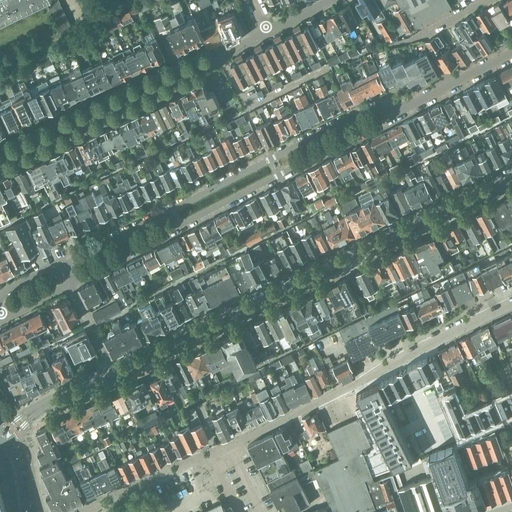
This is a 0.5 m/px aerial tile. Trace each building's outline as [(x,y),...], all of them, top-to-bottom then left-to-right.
[(0,0),(0,13),(27,0),(0,0)] [(139,4),(140,6),(142,11),(143,12),(150,8),(147,0),(139,4)] [(208,19),(215,15),(213,9),(218,6),(216,0),(202,7),(208,19)] [(357,5),(356,3),(355,3),(362,15),(367,12),(369,16),(381,9),(375,0),(360,0),(361,2),(357,5)] [(392,2),(395,0),(375,0),(381,8),(392,2)] [(399,0),(395,0),(392,2),(396,9),(394,11),(401,23),(394,27),(399,36),(415,27),(399,0)] [(399,0),(415,27),(422,23),(421,22),(422,21),(422,20),(428,17),(428,18),(429,18),(429,17),(435,14),(436,14),(436,13),(443,10),(443,11),(444,10),(443,10),(450,7),(451,7),(451,6),(447,0),(399,0)] [(494,18),(498,25),(500,27),(511,18),(511,14),(502,0),(501,0),(493,6),(497,10),(491,14),(494,18)] [(194,19),(194,18),(183,23),(182,22),(185,20),(180,10),(183,9),(179,1),(171,5),(180,25),(191,46),(204,40),(200,31),(194,19)] [(188,5),(191,13),(199,10),(196,2),(188,5)] [(49,8),(52,13),(62,8),(60,3),(49,8)] [(352,38),(356,46),(360,53),(370,49),(365,38),(354,30),(352,26),(360,22),(355,13),(354,14),(349,5),(341,9),(342,11),(338,12),(337,12),(346,28),(352,38)] [(129,12),(130,13),(132,16),(142,11),(140,6),(129,12)] [(52,13),(54,18),(65,13),(62,8),(52,13)] [(498,25),(494,18),(493,18),(486,9),(475,15),(486,32),(498,25)] [(218,18),(228,43),(236,39),(237,36),(237,35),(242,33),(236,19),(237,19),(234,12),(218,18)] [(341,31),(346,28),(337,12),(336,13),(334,13),(332,14),(331,16),(328,17),(342,42),(346,40),(341,31)] [(54,18),(57,24),(67,19),(65,13),(54,18)] [(119,18),(122,23),(123,25),(133,20),(132,16),(130,13),(119,18)] [(472,15),(462,21),(470,33),(474,31),(473,29),(479,25),(472,15)] [(178,52),(191,46),(180,25),(170,29),(169,28),(172,26),(167,16),(162,18),(161,16),(153,20),(154,22),(157,21),(163,33),(168,31),(178,52)] [(307,20),(316,38),(321,48),(326,45),(321,35),(324,34),(314,16),(307,20)] [(338,44),(342,42),(328,17),(325,18),(324,18),(321,19),(320,21),(319,21),(328,37),(333,35),(338,44)] [(119,18),(111,23),(113,28),(122,23),(119,18)] [(378,23),(388,40),(397,35),(387,18),(378,23)] [(57,24),(59,29),(70,24),(67,19),(57,24)] [(476,43),(470,33),(462,21),(456,25),(456,26),(454,28),(459,35),(461,34),(463,37),(468,45),(469,45),(470,47),(476,43)] [(70,24),(59,29),(62,34),(73,29),(70,24)] [(216,24),(208,28),(217,48),(225,44),(219,30),(216,24)] [(308,26),(299,30),(309,51),(319,46),(308,26)] [(208,28),(200,31),(204,40),(209,52),(217,48),(208,28)] [(100,30),(90,35),(92,38),(102,34),(100,30)] [(299,30),(289,35),(299,56),(309,51),(299,30)] [(470,33),(476,43),(483,53),(487,50),(489,50),(491,49),(492,47),(493,46),(484,32),(477,37),(476,35),(478,34),(475,30),(474,31),(470,33)] [(498,34),(505,45),(509,43),(502,31),(498,34)] [(439,35),(437,35),(426,42),(434,55),(437,53),(435,49),(444,44),(445,45),(447,44),(447,42),(441,34),(439,36),(439,35)] [(89,35),(80,39),(82,43),(91,38),(89,35)] [(289,35),(279,40),(289,60),(299,56),(289,35)] [(463,37),(459,40),(471,58),(477,54),(478,56),(483,53),(476,43),(470,47),(469,45),(468,45),(463,37)] [(145,44),(145,45),(154,63),(165,58),(155,39),(145,44)] [(471,58),(459,40),(459,39),(455,42),(458,46),(451,50),(461,64),(472,59),(471,58)] [(279,40),(269,45),(280,65),(289,60),(279,40)] [(133,47),(135,50),(143,68),(144,67),(146,68),(149,67),(149,65),(150,64),(153,63),(154,63),(145,45),(142,47),(140,43),(133,47)] [(269,45),(260,50),(270,70),(280,65),(269,45)] [(356,46),(347,51),(350,57),(360,53),(356,46)] [(48,53),(51,59),(61,54),(59,48),(48,53)] [(130,48),(123,51),(133,72),(134,72),(136,73),(138,71),(139,70),(143,68),(135,50),(131,52),(130,48)] [(437,53),(434,55),(445,71),(449,68),(449,69),(452,67),(453,68),(457,65),(457,64),(458,63),(449,49),(442,54),(440,51),(437,53)] [(260,50),(250,55),(260,75),(270,70),(260,50)] [(113,56),(114,58),(122,77),(123,77),(124,77),(126,77),(128,76),(129,74),(130,74),(133,72),(123,51),(113,56)] [(350,57),(347,51),(338,56),(341,61),(350,57)] [(427,52),(415,58),(425,77),(430,74),(432,78),(438,76),(427,52)] [(336,54),(327,59),(331,66),(340,61),(336,54)] [(50,57),(49,56),(49,55),(39,60),(43,68),(53,64),(50,57)] [(250,55),(240,60),(250,80),(260,75),(250,55)] [(114,58),(104,63),(112,82),(122,77),(114,58)] [(363,77),(358,80),(365,95),(366,95),(367,96),(371,94),(371,93),(375,91),(361,61),(362,61),(361,58),(356,60),(359,65),(358,66),(363,77)] [(415,58),(405,63),(414,82),(420,80),(422,84),(427,81),(425,77),(415,58)] [(366,59),(362,61),(361,61),(375,91),(378,89),(379,89),(381,90),(384,88),(384,87),(385,86),(375,63),(369,66),(366,59)] [(403,59),(392,65),(401,84),(407,81),(409,85),(414,82),(405,63),(403,59)] [(250,80),(240,60),(231,64),(241,85),(250,80)] [(392,65),(390,61),(379,66),(388,85),(394,83),(396,87),(401,84),(392,65)] [(103,62),(93,67),(102,87),(102,86),(108,83),(108,84),(112,82),(104,63),(103,62)] [(511,66),(498,73),(506,89),(511,85),(511,66)] [(93,67),(83,71),(92,92),(96,90),(96,89),(101,86),(102,87),(93,67)] [(342,67),(340,68),(355,101),(359,100),(358,99),(359,99),(361,99),(364,98),(365,96),(365,95),(358,80),(352,83),(347,71),(345,72),(342,67)] [(14,72),(16,77),(25,74),(22,68),(14,72)] [(70,72),(71,74),(81,96),(91,92),(92,92),(83,71),(82,72),(80,68),(70,72)] [(355,101),(340,68),(337,70),(338,73),(337,74),(338,76),(343,87),(337,90),(345,106),(346,105),(348,106),(351,105),(351,103),(355,101)] [(71,74),(61,79),(71,101),(81,96),(71,74)] [(505,93),(504,93),(495,75),(485,81),(494,98),(496,103),(506,98),(504,93),(505,93)] [(318,79),(320,86),(333,111),(333,112),(336,110),(337,109),(339,110),(342,109),(342,107),(343,106),(336,91),(334,87),(328,90),(322,76),(317,79),(318,79)] [(71,101),(61,79),(60,79),(50,84),(51,87),(61,107),(62,106),(64,107),(66,105),(67,104),(71,102),(71,101)] [(19,83),(22,90),(23,91),(24,90),(36,116),(40,114),(41,114),(43,115),(46,114),(47,111),(48,110),(36,86),(29,89),(27,88),(24,81),(19,83)] [(485,81),(474,86),(483,104),(494,98),(485,81)] [(230,82),(216,86),(219,94),(232,90),(230,82)] [(43,83),(36,86),(48,110),(49,112),(59,107),(50,88),(49,86),(46,88),(43,83)] [(214,111),(221,107),(213,91),(208,94),(203,84),(200,85),(198,83),(191,87),(192,89),(202,110),(208,107),(210,112),(214,110),(214,111)] [(23,91),(22,90),(14,94),(10,84),(5,86),(22,122),(26,120),(29,122),(33,120),(34,117),(34,116),(35,116),(23,91)] [(315,101),(322,116),(323,116),(325,117),(328,115),(329,113),(333,111),(320,86),(318,87),(316,88),(321,98),(315,101)] [(474,86),(463,92),(472,110),(483,104),(474,86)] [(300,87),(296,89),(312,122),(315,121),(315,120),(322,117),(322,116),(315,101),(309,104),(304,93),(303,94),(300,87)] [(207,122),(202,110),(192,89),(188,91),(186,90),(183,92),(183,93),(183,94),(182,94),(192,115),(197,113),(202,124),(207,122)] [(294,111),(294,112),(301,127),(309,124),(312,122),(296,89),(293,91),(296,97),(294,98),(299,109),(294,111)] [(472,118),(461,94),(457,96),(456,95),(454,96),(454,97),(453,98),(460,113),(464,111),(470,121),(472,120),(472,118)] [(168,101),(176,117),(177,117),(178,118),(177,119),(182,130),(187,128),(182,119),(190,115),(180,95),(179,95),(178,95),(176,95),(174,96),(173,98),(172,98),(168,101)] [(0,108),(1,111),(9,128),(14,126),(14,127),(15,126),(17,127),(20,126),(21,123),(22,123),(12,101),(4,104),(0,97),(0,108)] [(279,97),(275,100),(291,132),(293,131),(294,131),(297,131),(300,130),(301,128),(301,127),(294,112),(288,115),(283,104),(279,97)] [(443,104),(453,125),(460,138),(464,137),(457,123),(454,116),(459,114),(451,99),(450,100),(449,99),(446,100),(446,102),(443,104)] [(291,132),(275,100),(271,102),(279,119),(273,122),(281,138),(281,137),(283,137),(287,136),(287,134),(288,134),(291,132)] [(177,119),(176,117),(168,101),(159,105),(168,123),(177,119)] [(440,103),(428,109),(436,123),(448,117),(446,112),(445,112),(440,103)] [(160,127),(168,123),(159,105),(151,109),(160,127)] [(144,113),(140,114),(149,133),(160,128),(151,109),(144,112),(144,113)] [(418,114),(419,116),(422,122),(426,130),(437,125),(436,123),(428,109),(418,114)] [(140,114),(130,119),(139,138),(149,133),(140,114)] [(246,121),(243,116),(236,119),(239,124),(246,121)] [(500,120),(498,117),(498,116),(490,120),(493,124),(500,120)] [(409,141),(412,147),(422,141),(412,119),(411,118),(401,123),(409,141)] [(120,124),(119,124),(129,143),(139,138),(130,119),(120,124)] [(271,120),(263,123),(272,141),(280,138),(271,120)] [(272,141),(263,123),(256,127),(264,145),(272,141)] [(401,123),(394,127),(401,142),(406,140),(407,142),(409,141),(401,123)] [(477,126),(475,123),(468,127),(469,130),(471,133),(478,129),(477,126)] [(479,131),(485,128),(487,127),(484,123),(477,126),(478,129),(479,131)] [(113,127),(109,129),(118,148),(129,143),(119,124),(112,127),(113,127)] [(511,130),(509,124),(503,127),(509,139),(511,138),(511,139),(511,130)] [(220,141),(221,143),(229,159),(239,154),(228,132),(224,125),(219,127),(225,139),(220,141)] [(228,130),(228,132),(239,154),(249,149),(243,135),(239,126),(234,129),(233,127),(228,130)] [(394,127),(385,131),(396,154),(401,152),(397,144),(401,142),(394,127)] [(502,140),(496,143),(504,160),(511,156),(511,144),(509,139),(503,127),(497,130),(502,140)] [(109,129),(99,134),(108,153),(118,148),(109,129)] [(253,130),(243,135),(249,149),(260,144),(253,130)] [(385,131),(378,135),(386,152),(390,150),(393,156),(396,154),(385,131)] [(204,134),(206,138),(219,164),(229,159),(221,143),(213,147),(211,143),(213,142),(208,132),(204,134)] [(491,147),(485,150),(493,166),(504,161),(504,160),(496,143),(491,133),(486,136),(491,147)] [(88,138),(98,157),(108,153),(99,134),(89,138),(88,138)] [(386,152),(378,135),(370,139),(380,159),(385,157),(383,153),(386,152)] [(452,135),(444,139),(446,143),(447,146),(456,142),(452,135)] [(175,137),(166,141),(168,145),(177,141),(175,137)] [(78,143),(85,159),(87,162),(98,157),(88,138),(78,143)] [(211,149),(202,154),(209,168),(219,164),(206,138),(203,140),(206,147),(209,146),(211,149)] [(362,146),(361,146),(372,167),(375,165),(372,159),(378,157),(375,152),(369,139),(361,143),(362,146)] [(469,140),(475,152),(483,171),(493,166),(485,150),(480,152),(475,141),(473,142),(471,139),(469,140)] [(184,142),(190,156),(199,173),(209,168),(202,154),(195,157),(187,141),(184,142)] [(446,143),(435,148),(436,151),(437,153),(448,147),(447,146),(446,143)] [(65,149),(74,168),(75,169),(82,166),(85,173),(91,170),(87,162),(85,159),(84,160),(76,144),(72,146),(70,145),(67,146),(66,148),(65,149)] [(370,177),(365,180),(369,186),(379,181),(372,167),(361,146),(358,147),(356,147),(354,148),(354,149),(352,150),(359,164),(364,161),(371,175),(369,176),(370,177)] [(434,146),(416,155),(418,159),(436,151),(435,148),(434,146)] [(447,151),(448,153),(453,163),(463,181),(471,177),(471,176),(473,175),(459,148),(458,146),(447,151)] [(464,146),(459,148),(473,175),(475,174),(475,175),(483,171),(475,152),(468,155),(464,146)] [(177,147),(173,149),(187,179),(199,174),(199,173),(190,156),(183,159),(177,147)] [(60,172),(59,172),(64,183),(70,180),(66,172),(74,168),(65,149),(61,151),(60,152),(60,151),(57,150),(54,152),(53,155),(52,155),(60,172)] [(175,168),(169,171),(176,184),(176,185),(187,179),(173,149),(168,151),(175,168)] [(350,150),(341,155),(345,163),(349,171),(354,169),(357,175),(362,172),(350,150)] [(151,157),(159,175),(166,189),(176,184),(169,171),(169,170),(165,172),(159,161),(164,159),(161,152),(151,157)] [(407,155),(411,163),(418,159),(416,155),(415,152),(407,155)] [(440,157),(446,170),(454,185),(463,181),(453,163),(448,153),(440,157)] [(45,156),(39,159),(48,178),(44,179),(52,197),(53,196),(54,200),(61,197),(60,193),(52,176),(59,172),(60,172),(52,155),(48,157),(47,157),(45,156)] [(345,163),(341,155),(334,158),(344,181),(348,179),(345,173),(349,171),(345,163)] [(27,167),(33,180),(35,184),(44,179),(48,178),(39,159),(33,162),(32,164),(32,165),(27,167)] [(126,165),(124,159),(114,163),(117,169),(126,165)] [(322,164),(331,183),(336,193),(340,191),(333,176),(338,173),(331,159),(322,164)] [(433,160),(429,162),(444,190),(454,185),(446,170),(440,173),(433,160)] [(388,167),(391,173),(401,169),(398,162),(388,167)] [(423,177),(424,178),(433,196),(444,190),(429,162),(424,165),(429,174),(423,177)] [(150,180),(149,180),(143,183),(135,165),(132,167),(147,198),(148,197),(148,198),(156,194),(150,180)] [(308,171),(316,188),(317,190),(318,189),(320,195),(325,193),(322,187),(330,183),(320,165),(308,171)] [(412,168),(407,171),(422,199),(424,198),(425,200),(433,196),(424,178),(418,181),(412,168)] [(13,173),(21,189),(24,195),(30,192),(31,194),(38,190),(35,184),(33,180),(32,181),(26,170),(23,172),(22,169),(20,170),(18,169),(15,170),(15,172),(15,173),(13,173)] [(106,174),(104,170),(93,175),(95,179),(106,174)] [(124,170),(119,173),(134,205),(145,200),(138,185),(132,188),(124,170)] [(304,194),(316,188),(308,171),(296,178),(304,194)] [(403,172),(410,185),(404,188),(413,206),(421,202),(420,200),(422,199),(407,171),(403,172)] [(377,176),(380,182),(389,177),(387,172),(377,176)] [(122,193),(116,195),(123,210),(134,205),(119,173),(115,174),(119,183),(118,184),(122,193)] [(146,175),(149,180),(150,180),(156,194),(166,190),(166,189),(159,175),(154,178),(151,173),(146,175)] [(24,195),(21,189),(19,190),(12,174),(8,176),(5,175),(2,176),(1,179),(15,208),(27,202),(24,195)] [(101,191),(105,199),(112,215),(123,210),(116,195),(115,194),(110,197),(104,184),(110,181),(108,177),(97,183),(101,191)] [(296,179),(292,181),(291,181),(289,181),(287,182),(286,184),(285,184),(285,185),(282,187),(294,211),(299,209),(294,199),(300,196),(298,194),(302,192),(296,179)] [(369,186),(365,180),(366,181),(359,184),(362,189),(368,186),(368,187),(369,186)] [(0,214),(5,225),(18,219),(16,215),(11,218),(2,201),(8,198),(0,182),(0,214)] [(380,185),(370,190),(374,199),(385,218),(383,219),(383,220),(386,219),(395,215),(395,214),(398,212),(386,189),(387,188),(384,182),(380,184),(380,185)] [(112,215),(105,199),(97,203),(92,191),(93,191),(91,185),(83,189),(91,205),(93,205),(100,220),(112,215)] [(271,191),(277,204),(278,204),(283,202),(286,209),(291,207),(280,186),(276,188),(275,188),(273,189),(273,190),(271,191)] [(413,206),(404,188),(402,186),(390,192),(400,212),(413,206)] [(84,208),(77,212),(85,228),(97,222),(96,222),(90,210),(92,209),(83,190),(77,193),(84,208)] [(270,190),(260,195),(260,196),(269,214),(280,208),(278,204),(277,204),(271,191),(270,190)] [(355,199),(345,204),(349,210),(362,204),(373,225),(374,225),(383,220),(383,219),(385,218),(374,199),(370,190),(355,198),(355,199)] [(76,212),(77,212),(70,197),(67,198),(69,204),(67,205),(71,214),(64,218),(72,234),(83,229),(76,212)] [(313,201),(316,206),(317,209),(325,205),(321,197),(313,201)] [(325,204),(327,207),(340,201),(338,197),(325,204)] [(256,198),(244,204),(251,219),(264,213),(256,198)] [(511,233),(510,235),(511,238),(511,239),(511,213),(505,200),(500,203),(500,204),(497,206),(496,205),(491,207),(502,229),(508,226),(509,227),(511,232),(511,233)] [(251,219),(244,204),(232,210),(239,225),(251,219)] [(340,207),(345,216),(347,220),(349,219),(356,233),(373,225),(362,204),(349,210),(345,204),(340,207)] [(343,240),(331,216),(329,210),(327,207),(323,210),(324,213),(327,220),(322,223),(333,245),(340,241),(340,242),(343,240)] [(49,225),(57,241),(70,235),(63,218),(64,218),(60,209),(55,211),(60,220),(49,225)] [(475,215),(483,230),(493,251),(494,250),(494,251),(499,248),(491,232),(497,228),(487,209),(475,215)] [(52,231),(42,211),(35,214),(39,223),(38,224),(40,228),(32,232),(42,253),(51,250),(49,246),(55,243),(50,232),(52,231)] [(228,212),(214,219),(221,233),(236,225),(233,220),(233,221),(228,212)] [(336,214),(331,216),(343,240),(347,238),(354,234),(347,220),(345,216),(339,219),(336,214)] [(474,216),(463,221),(471,237),(465,239),(465,240),(467,246),(470,252),(477,249),(474,242),(479,240),(487,256),(494,252),(493,251),(483,230),(481,231),(474,216)] [(288,224),(287,224),(284,217),(278,220),(282,227),(288,224)] [(308,220),(310,225),(317,222),(315,217),(308,220)] [(35,252),(39,250),(28,229),(30,228),(26,219),(0,231),(0,239),(1,241),(8,238),(9,241),(11,240),(10,238),(12,237),(22,258),(26,256),(29,258),(34,255),(35,252)] [(214,219),(207,223),(219,248),(223,246),(219,238),(222,236),(221,233),(214,219)] [(219,248),(207,223),(199,227),(212,252),(219,248)] [(273,224),(267,227),(270,233),(276,230),(273,224)] [(465,237),(458,224),(448,229),(449,229),(459,248),(458,248),(459,250),(467,246),(465,240),(465,239),(465,237)] [(267,227),(243,239),(246,245),(270,233),(267,227)] [(188,232),(194,245),(197,251),(204,248),(202,245),(205,243),(197,228),(188,232)] [(459,248),(449,229),(447,230),(446,229),(443,231),(442,232),(437,235),(445,251),(449,249),(451,252),(458,248),(459,248)] [(317,233),(313,236),(321,251),(330,246),(322,231),(317,233)] [(186,249),(194,245),(188,232),(180,236),(186,249)] [(269,240),(274,248),(275,250),(277,249),(275,243),(284,239),(287,246),(277,251),(282,260),(286,268),(298,262),(283,233),(269,240)] [(321,251),(313,236),(312,233),(306,236),(305,233),(300,235),(300,236),(301,238),(310,256),(321,251)] [(433,261),(435,265),(436,267),(437,266),(442,276),(455,270),(450,260),(447,253),(444,254),(434,235),(423,241),(428,251),(426,252),(431,262),(433,261)] [(286,238),(298,262),(308,257),(300,239),(293,242),(290,236),(286,238)] [(178,237),(168,242),(176,258),(184,254),(182,249),(184,249),(182,246),(178,237)] [(242,239),(228,247),(231,253),(245,246),(242,239)] [(430,267),(435,265),(433,261),(431,262),(426,252),(428,251),(423,241),(413,245),(424,266),(428,264),(430,267)] [(168,242),(158,248),(163,260),(165,263),(176,258),(168,242)] [(27,268),(24,261),(21,260),(14,244),(5,249),(17,273),(27,268)] [(399,252),(409,272),(417,289),(431,282),(429,277),(418,282),(415,277),(425,272),(412,246),(407,248),(407,249),(405,250),(404,250),(399,252)] [(158,248),(151,251),(158,263),(163,260),(158,248)] [(261,261),(268,277),(284,269),(277,255),(277,254),(275,250),(274,248),(270,250),(272,256),(261,261)] [(249,250),(245,252),(259,280),(261,279),(262,280),(268,277),(260,259),(255,261),(249,250)] [(142,255),(149,270),(151,273),(160,268),(158,263),(151,251),(142,255)] [(245,252),(242,254),(246,263),(248,262),(249,264),(242,267),(251,285),(258,282),(257,281),(259,280),(245,252)] [(404,274),(409,272),(399,252),(391,257),(405,284),(407,289),(410,287),(404,274)] [(511,252),(496,260),(495,260),(505,280),(511,276),(511,252)] [(202,260),(204,266),(208,264),(203,254),(200,256),(202,260)] [(242,254),(236,257),(242,267),(249,264),(248,262),(246,263),(242,254)] [(142,255),(135,259),(142,273),(149,270),(142,255)] [(495,260),(496,260),(494,256),(478,264),(489,287),(505,280),(495,260)] [(0,270),(3,278),(7,276),(9,277),(12,276),(12,274),(14,273),(6,257),(0,260),(0,258),(0,270)] [(226,264),(239,290),(239,291),(247,287),(246,285),(249,284),(250,286),(251,285),(242,267),(236,257),(237,259),(226,264)] [(401,286),(405,284),(391,257),(383,260),(392,278),(398,275),(399,278),(398,281),(401,286)] [(135,259),(127,263),(134,277),(136,280),(143,276),(142,273),(135,259)] [(204,266),(202,260),(192,265),(195,270),(204,266)] [(393,279),(392,278),(383,260),(378,263),(375,265),(372,267),(376,275),(374,276),(378,284),(382,282),(383,285),(393,279)] [(180,264),(184,274),(189,271),(185,262),(180,264)] [(127,263),(118,268),(129,287),(131,292),(136,290),(131,279),(134,277),(127,263)] [(226,264),(198,278),(211,304),(218,300),(238,290),(239,290),(226,264)] [(478,264),(463,271),(473,294),(480,291),(481,291),(484,290),(484,289),(489,287),(478,264)] [(118,268),(111,271),(118,286),(121,284),(124,289),(129,287),(118,268)] [(355,274),(364,294),(367,293),(370,298),(374,296),(371,290),(378,287),(368,268),(355,274)] [(118,286),(111,271),(103,275),(112,292),(116,290),(118,295),(119,294),(121,298),(124,297),(118,286)] [(473,294),(463,271),(448,278),(458,302),(474,295),(473,294)] [(178,272),(171,276),(174,281),(181,277),(178,272)] [(174,281),(171,276),(170,273),(156,281),(159,288),(174,281)] [(79,288),(87,305),(112,292),(103,275),(79,288)] [(440,281),(441,283),(443,287),(450,283),(447,278),(440,281)] [(325,290),(331,303),(334,308),(341,305),(343,308),(341,309),(345,316),(348,322),(353,320),(352,319),(367,311),(365,306),(361,308),(356,297),(346,279),(338,283),(338,282),(334,284),(334,285),(325,290)] [(427,287),(431,294),(436,292),(433,285),(427,287)] [(180,298),(173,302),(182,319),(193,314),(179,286),(175,288),(180,298)] [(152,292),(150,288),(149,287),(141,291),(143,296),(152,292)] [(202,287),(193,291),(202,309),(211,305),(211,304),(202,287)] [(457,303),(449,287),(435,293),(436,294),(443,309),(444,309),(446,310),(449,308),(450,307),(449,306),(457,303)] [(421,290),(423,295),(433,314),(443,309),(436,294),(431,297),(426,288),(421,290)] [(330,304),(323,290),(313,295),(312,295),(323,319),(324,321),(331,318),(334,326),(341,322),(334,308),(331,303),(330,304)] [(156,297),(161,308),(170,325),(182,319),(173,302),(167,305),(164,298),(170,295),(168,291),(156,297)] [(202,309),(193,291),(184,296),(193,314),(202,309)] [(304,299),(300,301),(316,335),(321,332),(316,322),(323,319),(312,295),(312,296),(305,299),(304,299)] [(433,314),(423,295),(413,299),(422,319),(433,314)] [(52,306),(56,313),(52,315),(50,311),(43,314),(47,322),(51,320),(58,317),(74,308),(73,308),(72,309),(70,305),(71,304),(67,298),(59,302),(57,302),(54,303),(54,305),(52,306)] [(150,300),(144,303),(158,331),(161,329),(170,325),(161,308),(155,311),(150,300)] [(289,307),(288,307),(299,330),(306,327),(311,337),(316,335),(300,301),(296,303),(289,307)] [(106,307),(106,308),(110,316),(111,316),(121,311),(121,310),(117,302),(116,302),(106,307)] [(158,331),(144,303),(138,306),(139,308),(140,308),(144,317),(138,320),(146,337),(155,333),(155,332),(158,331)] [(406,327),(400,313),(395,304),(365,318),(339,330),(351,355),(353,359),(379,347),(376,341),(406,327)] [(400,313),(406,327),(421,320),(414,305),(399,312),(400,313)] [(104,308),(102,309),(103,309),(108,317),(107,318),(109,318),(111,316),(110,316),(106,308),(106,307),(104,308)] [(279,312),(276,313),(292,347),(297,345),(295,341),(293,335),(299,331),(299,330),(288,307),(285,309),(285,308),(279,312)] [(58,317),(61,323),(57,325),(62,335),(55,338),(57,341),(73,333),(72,330),(72,329),(70,324),(77,320),(78,318),(77,316),(74,308),(58,317)] [(92,314),(97,323),(98,323),(107,318),(108,317),(103,309),(102,309),(93,314),(92,314)] [(34,315),(30,317),(37,331),(47,326),(40,312),(39,312),(37,312),(34,313),(34,315)] [(265,319),(274,338),(277,344),(283,342),(287,349),(292,347),(276,313),(265,319)] [(511,314),(501,320),(508,334),(511,332),(511,314)] [(21,322),(20,322),(27,336),(37,331),(30,317),(26,319),(24,319),(21,320),(21,322)] [(263,343),(274,338),(265,319),(254,324),(263,343)] [(499,339),(508,334),(501,320),(491,324),(499,339)] [(103,337),(112,354),(145,338),(136,321),(103,337)] [(14,325),(10,327),(18,341),(27,336),(20,322),(19,322),(18,322),(15,323),(14,325)] [(252,325),(241,330),(246,341),(246,342),(251,352),(257,349),(254,343),(260,341),(252,325)] [(18,341),(10,327),(6,329),(5,328),(2,330),(1,332),(0,332),(8,346),(18,341)] [(482,329),(479,330),(487,346),(495,342),(488,327),(482,329)] [(246,341),(241,330),(240,331),(240,330),(239,331),(240,331),(234,334),(234,333),(228,336),(229,336),(228,336),(228,337),(223,339),(222,339),(222,340),(227,351),(238,373),(256,364),(251,352),(246,342),(246,341)] [(477,332),(471,335),(481,356),(484,354),(486,358),(491,355),(489,352),(486,354),(484,350),(483,350),(482,348),(487,346),(479,330),(477,332)] [(65,341),(61,343),(66,352),(71,350),(75,360),(84,356),(87,355),(88,355),(91,356),(94,354),(95,351),(85,331),(76,335),(65,341)] [(481,356),(471,335),(460,340),(468,356),(473,353),(476,360),(480,358),(483,365),(488,362),(486,358),(484,354),(481,356)] [(44,345),(42,341),(36,343),(39,349),(45,346),(44,345)] [(204,349),(213,367),(230,359),(221,341),(204,349)] [(448,346),(460,371),(463,369),(458,360),(465,357),(457,342),(448,346)] [(438,351),(455,386),(465,381),(460,371),(448,346),(446,347),(438,351)] [(53,360),(54,362),(54,361),(62,379),(64,377),(73,373),(74,373),(73,372),(61,348),(52,352),(55,359),(53,360)] [(43,355),(40,356),(45,365),(43,366),(51,384),(62,379),(54,361),(54,362),(50,363),(49,361),(49,358),(45,349),(42,351),(43,355)] [(204,383),(207,388),(212,385),(210,380),(205,382),(201,373),(205,371),(212,367),(204,350),(203,351),(202,351),(201,350),(198,352),(198,353),(197,353),(196,354),(186,359),(199,386),(204,383)] [(293,353),(294,355),(296,358),(302,354),(300,350),(293,353)] [(284,357),(284,359),(286,362),(293,359),(291,354),(284,357)] [(437,354),(428,358),(436,374),(444,370),(437,354)] [(30,363),(29,364),(41,389),(51,384),(43,366),(45,365),(40,356),(34,360),(37,367),(33,369),(30,363)] [(324,358),(328,368),(332,376),(337,374),(342,384),(355,377),(351,370),(352,369),(347,359),(346,360),(344,356),(332,362),(329,356),(324,358)] [(363,406),(356,410),(357,414),(372,443),(362,448),(373,475),(393,467),(393,468),(407,462),(391,430),(378,404),(436,375),(436,374),(428,358),(427,356),(398,371),(399,372),(357,393),(363,406)] [(308,359),(311,366),(321,385),(325,383),(327,383),(330,382),(330,380),(332,380),(324,365),(318,368),(313,357),(308,359)] [(176,362),(186,383),(188,387),(193,385),(191,380),(195,378),(185,358),(176,362)] [(269,364),(270,366),(272,369),(278,367),(275,361),(269,364)] [(215,367),(223,379),(236,371),(235,368),(229,371),(224,362),(215,367)] [(27,373),(21,375),(30,394),(38,390),(41,389),(29,364),(23,366),(27,373)] [(182,396),(183,395),(186,401),(191,399),(189,397),(188,395),(173,364),(162,369),(171,388),(177,385),(182,396)] [(30,394),(21,375),(18,369),(16,370),(14,365),(9,368),(11,373),(7,375),(12,384),(8,386),(12,394),(15,392),(19,399),(18,399),(19,400),(20,399),(27,396),(30,394)] [(323,391),(321,385),(311,366),(307,367),(311,375),(305,378),(314,395),(323,391)] [(259,369),(260,371),(262,376),(267,374),(265,369),(264,367),(259,369)] [(250,374),(254,381),(262,377),(258,370),(250,374)] [(153,386),(160,402),(161,403),(167,401),(165,398),(172,394),(163,376),(162,376),(161,376),(159,376),(156,377),(155,379),(150,382),(153,386)] [(294,376),(290,378),(302,401),(312,396),(305,382),(299,385),(294,376)] [(302,401),(290,378),(287,380),(288,382),(281,385),(291,407),(302,401)] [(134,409),(140,407),(139,405),(150,399),(152,405),(160,402),(153,386),(147,389),(143,381),(125,390),(134,409)] [(271,395),(280,412),(290,407),(281,390),(278,385),(270,389),(273,394),(271,395)] [(459,393),(462,400),(471,395),(468,389),(459,393)] [(143,428),(135,412),(124,390),(121,392),(121,391),(120,392),(118,391),(115,393),(115,395),(113,395),(124,416),(130,413),(138,430),(143,428)] [(260,390),(255,392),(260,401),(268,418),(278,413),(270,396),(264,398),(260,390)] [(455,391),(444,396),(452,416),(463,411),(455,391)] [(260,401),(255,392),(250,395),(254,403),(260,401)] [(191,396),(195,407),(202,404),(197,393),(191,396)] [(215,402),(217,405),(221,402),(217,394),(209,401),(211,404),(215,402)] [(511,407),(506,394),(496,398),(503,414),(511,410),(511,407)] [(99,400),(109,420),(110,424),(113,423),(111,419),(121,415),(111,395),(103,399),(102,399),(103,399),(100,400),(99,400)] [(87,406),(97,426),(101,424),(109,420),(99,400),(91,405),(91,404),(91,405),(88,406),(87,406)] [(236,403),(238,407),(246,423),(248,427),(257,423),(251,410),(248,411),(242,400),(236,403)] [(494,400),(483,405),(490,421),(501,417),(494,400)] [(238,427),(246,423),(238,407),(232,410),(229,404),(225,407),(227,411),(234,424),(236,423),(238,427)] [(251,410),(257,423),(266,418),(260,405),(251,410)] [(483,405),(474,409),(480,425),(490,421),(483,405)] [(87,406),(75,412),(83,428),(87,426),(89,430),(97,426),(87,406)] [(156,411),(161,420),(167,417),(163,408),(156,411)] [(464,413),(471,430),(480,425),(474,409),(464,413)] [(453,416),(449,418),(450,422),(454,420),(460,434),(471,430),(464,413),(463,411),(452,416),(453,416)] [(63,418),(73,438),(78,436),(76,432),(83,428),(75,412),(67,416),(66,417),(67,417),(64,418),(63,418)] [(212,418),(218,429),(216,430),(221,441),(234,435),(224,413),(212,418)] [(326,429),(322,421),(320,422),(316,414),(310,417),(309,415),(302,418),(308,430),(303,432),(306,438),(311,436),(326,429)] [(317,478),(325,494),(330,505),(326,506),(328,511),(374,511),(377,511),(366,483),(365,479),(373,476),(362,447),(371,444),(359,417),(327,431),(339,458),(313,469),(314,471),(317,478)] [(73,438),(63,418),(55,422),(54,423),(52,424),(51,424),(50,425),(58,440),(64,437),(66,441),(73,438)] [(201,424),(191,428),(198,445),(199,445),(200,446),(203,444),(204,443),(208,440),(201,424)] [(177,429),(187,450),(187,451),(188,450),(198,445),(198,446),(198,445),(191,428),(189,425),(177,429)] [(41,457),(43,456),(44,460),(41,462),(40,463),(44,470),(41,472),(49,489),(51,488),(53,492),(47,495),(46,496),(53,511),(60,511),(86,500),(74,475),(67,478),(56,455),(61,453),(48,426),(36,431),(36,433),(43,448),(39,449),(38,451),(41,457)] [(145,430),(148,437),(154,435),(150,427),(145,430)] [(175,435),(168,438),(177,455),(178,455),(180,456),(183,454),(183,452),(187,450),(177,429),(176,427),(172,429),(175,435)] [(276,432),(273,434),(276,441),(279,439),(284,449),(286,447),(289,452),(298,447),(294,438),(292,439),(290,435),(289,435),(285,428),(286,427),(285,427),(275,431),(276,432)] [(473,464),(504,453),(497,432),(465,443),(473,464)] [(301,485),(317,478),(314,471),(298,478),(293,468),(291,469),(276,441),(273,434),(273,433),(248,445),(280,511),(292,511),(310,503),(301,485)] [(177,455),(168,438),(168,436),(163,438),(165,443),(159,445),(167,460),(168,460),(169,460),(172,459),(172,458),(177,455)] [(149,451),(156,465),(156,466),(157,465),(159,466),(161,464),(162,463),(166,461),(159,446),(156,447),(154,442),(146,446),(149,451)] [(449,492),(466,486),(452,445),(425,454),(432,476),(439,496),(449,492)] [(98,452),(101,459),(114,485),(117,484),(118,485),(121,483),(121,482),(123,481),(115,466),(110,468),(105,457),(106,457),(103,449),(98,452)] [(139,451),(136,452),(145,470),(150,468),(151,469),(154,468),(154,466),(156,465),(149,451),(143,454),(141,449),(138,450),(139,451)] [(136,457),(128,461),(135,475),(136,475),(138,475),(141,474),(141,472),(145,470),(136,452),(134,453),(136,457)] [(80,454),(71,459),(73,462),(82,458),(80,454)] [(135,475),(128,461),(126,457),(124,458),(125,459),(123,460),(124,463),(117,466),(124,480),(126,480),(127,481),(130,479),(130,477),(135,475)] [(299,463),(304,472),(312,467),(308,458),(299,463)] [(103,471),(98,474),(106,491),(110,489),(111,487),(114,485),(101,459),(98,461),(103,471)] [(80,461),(72,465),(74,470),(83,466),(80,461)] [(88,466),(84,467),(96,493),(99,492),(101,493),(106,491),(98,474),(93,476),(88,466)] [(96,493),(84,467),(80,469),(85,480),(80,482),(87,498),(88,497),(90,498),(93,497),(93,495),(96,493)] [(487,503),(511,494),(511,479),(508,469),(478,479),(479,480),(470,483),(472,489),(451,496),(441,500),(445,511),(457,511),(467,509),(467,508),(486,501),(487,503)] [(366,483),(377,511),(388,507),(389,511),(405,511),(393,474),(366,483)] [(444,511),(439,496),(432,476),(398,487),(406,511),(444,511)] [(315,498),(320,509),(327,507),(328,511),(326,506),(330,505),(325,494),(315,498)] [(221,503),(212,507),(214,511),(225,511),(223,507),(221,503)]
